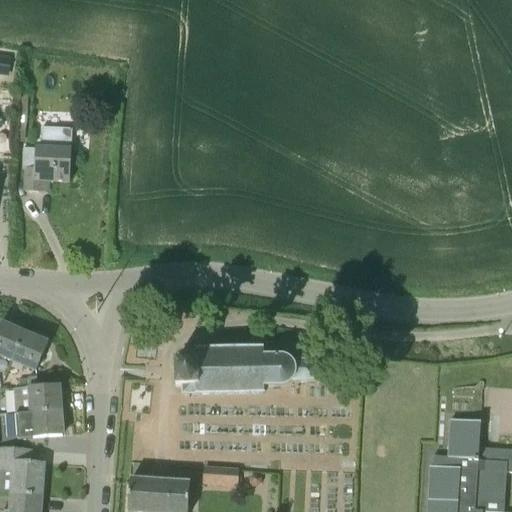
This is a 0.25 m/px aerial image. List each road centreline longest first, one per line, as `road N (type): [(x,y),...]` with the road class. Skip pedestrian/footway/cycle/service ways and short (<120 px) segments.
road 1 (tertiary): [(511,303),(426,312),(195,272),(127,282)]
road 2 (tertiary): [(96,511),(100,359)]
